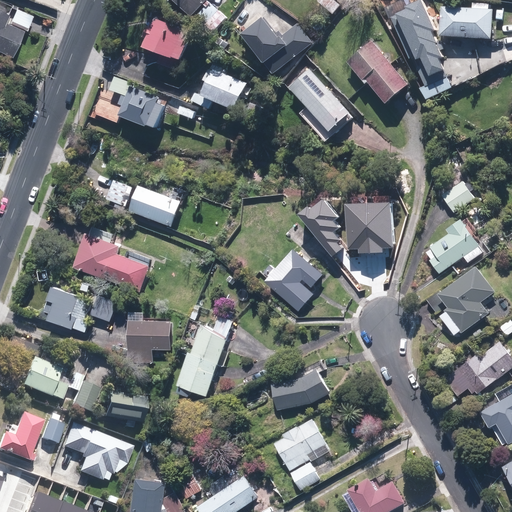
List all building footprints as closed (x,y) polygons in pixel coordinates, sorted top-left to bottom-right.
[(210,0),(182,0),(198,14),(210,0)] [(341,0),(320,0),(336,14),(345,3),(341,0)] [(425,86),(446,77),(438,58),(443,56),(440,50),(443,49),(439,40),(438,41),(433,32),(437,30),(423,0),(416,0),(403,6),(404,9),(394,13),(395,15),(390,17),(409,58),(414,56),(419,67),(417,68),(425,85),(425,86)] [(215,2),(202,11),(208,20),(221,11),(215,2)] [(490,37),(491,8),(441,6),(440,35),(490,37)] [(28,30),(34,16),(17,9),(11,23),(28,30)] [(511,14),(506,15),(507,9),(497,9),(497,19),(497,20),(511,20),(511,14)] [(0,51),(14,57),(25,31),(7,23),(10,15),(0,10),(0,51)] [(270,72),(308,42),(294,23),(279,34),(264,15),(242,32),(260,55),(258,57),(270,72)] [(195,31),(158,17),(155,26),(152,25),(148,35),(151,36),(148,44),(165,50),(161,62),(180,69),(195,31)] [(414,83),(376,39),(351,61),(370,83),(374,79),(393,102),(414,83)] [(251,82),(217,68),(206,94),(240,108),(251,82)] [(349,112),(308,69),(288,87),(329,131),(349,112)] [(114,76),(109,90),(121,94),(125,96),(130,85),(131,83),(114,76)] [(452,88),(446,77),(425,86),(425,85),(419,88),(425,101),(452,88)] [(121,105),(117,115),(144,125),(145,124),(158,129),(167,105),(162,103),(163,100),(160,99),(160,97),(130,85),(125,96),(121,94),(117,104),(121,105)] [(180,105),(177,113),(193,118),(196,111),(180,105)] [(137,185),(118,178),(110,198),(129,205),(137,185)] [(477,196),(467,179),(445,193),(456,210),(477,196)] [(144,183),(134,208),(176,226),(186,201),(144,183)] [(297,214),(332,257),(342,249),(336,242),(341,239),(335,231),(341,226),(335,220),(340,217),(323,197),(309,208),(307,206),(297,214)] [(367,202),(370,253),(382,252),(382,248),(395,248),(392,201),(367,202)] [(358,253),(370,253),(367,202),(344,204),(347,250),(358,249),(358,253)] [(482,244),(484,243),(467,217),(453,227),(456,231),(436,245),(437,246),(431,250),(435,257),(433,258),(442,271),(467,254),(472,261),(486,251),(482,244)] [(121,245),(87,232),(73,268),(137,293),(148,265),(118,254),(121,245)] [(264,281),(298,312),(314,294),(300,282),(302,280),(311,288),(322,275),(292,249),(264,281)] [(501,288),(484,263),(444,292),(442,289),(430,298),(440,312),(449,305),(452,309),(445,314),(458,333),(465,328),(467,330),(493,312),(484,300),(501,288)] [(90,302),(53,286),(43,312),(49,314),(47,320),(70,330),(74,318),(82,321),(90,302)] [(96,296),(90,314),(109,321),(116,302),(96,296)] [(199,302),(193,316),(200,319),(206,305),(199,302)] [(170,350),(171,321),(143,320),(143,312),(129,312),(128,362),(151,362),(151,350),(170,350)] [(175,386),(205,396),(232,321),(218,316),(214,330),(201,325),(190,354),(187,353),(175,386)] [(511,318),(502,326),(509,336),(511,334),(511,318)] [(479,394),(511,368),(511,351),(503,340),(484,354),(483,351),(448,378),(461,395),(473,386),(479,394)] [(35,356),(24,384),(52,396),(53,394),(63,398),(68,386),(71,379),(61,375),(64,367),(35,356)] [(281,408),(316,401),(335,391),(322,367),(309,374),(276,381),(281,408)] [(68,386),(79,391),(85,376),(75,372),(72,379),(71,379),(68,386)] [(92,411),(101,388),(84,381),(74,404),(92,411)] [(511,383),(498,391),(502,400),(486,409),(494,426),(501,422),(511,442),(511,441),(511,383)] [(109,391),(105,416),(144,422),(148,397),(109,391)] [(33,452),(45,419),(24,411),(15,434),(6,430),(0,445),(0,448),(33,461),(36,453),(33,452)] [(290,436),(279,441),(293,469),(313,459),(314,460),(335,449),(318,416),(287,432),(290,436)] [(66,423),(50,418),(43,437),(51,441),(58,443),(66,423)] [(134,445),(73,422),(64,445),(75,449),(84,452),(82,456),(85,457),(80,470),(103,479),(106,470),(114,473),(119,460),(127,463),(134,445)] [(294,471),(304,489),(324,479),(314,461),(294,471)] [(201,505),(205,511),(238,511),(264,495),(249,473),(233,484),(227,475),(211,485),(217,494),(201,505)] [(189,497),(205,489),(197,474),(181,483),(189,497)] [(165,479),(136,475),(130,511),(160,511),(163,496),(165,479)] [(363,511),(393,511),(410,503),(398,482),(381,491),(374,478),(351,491),(363,511)] [(42,511),(48,495),(35,491),(26,511),(42,511)] [(182,511),(188,508),(178,491),(163,496),(160,511),(182,511)] [(56,511),(61,500),(48,495),(42,511),(56,511)] [(72,511),(75,505),(61,500),(56,511),(72,511)]
